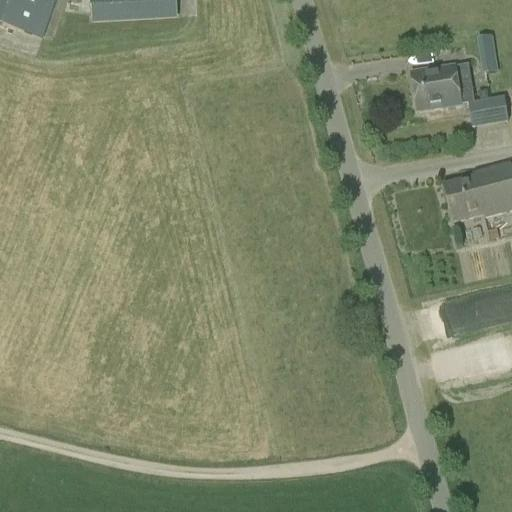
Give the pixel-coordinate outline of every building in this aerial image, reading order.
[(0,0),(0,26),(42,41),(55,0),(0,0)] [(177,19),(175,0),(90,0),(92,24),(177,19)] [(481,38),(484,74),(499,73),(496,37),(481,38)] [(411,75),(417,113),(468,105),(474,104),(468,66),(437,71),(434,69),(428,70),(425,73),(411,75)] [(508,125),(504,100),(478,104),(474,104),(468,105),(472,131),(508,125)] [(511,212),(511,174),(510,166),(475,175),(475,177),(443,186),(454,226),(484,218),(485,220),(511,212)] [(511,346),(466,352),(468,373),(511,368),(511,346)]
